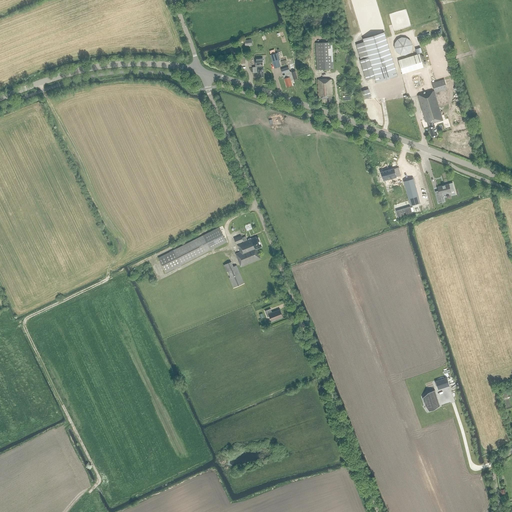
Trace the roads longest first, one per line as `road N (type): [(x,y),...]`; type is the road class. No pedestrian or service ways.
road 1 (unclassified): [(379,511),(207,73)]
road 2 (tertiary): [(511,182),(207,73)]
road 3 (tertiary): [(195,70),(102,66),(0,98)]
